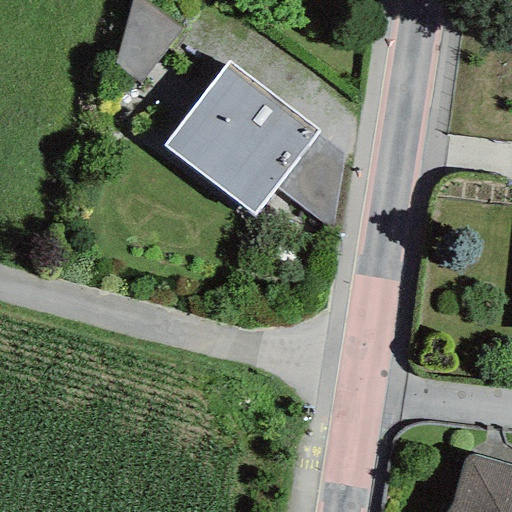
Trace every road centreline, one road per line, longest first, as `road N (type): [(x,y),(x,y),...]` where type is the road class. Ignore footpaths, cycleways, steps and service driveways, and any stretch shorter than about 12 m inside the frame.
road 1 (residential): [(439,0),(369,387)]
road 2 (residential): [(369,387),(0,287)]
road 3 (residential): [(511,408),(369,387)]
road 4 (residential): [(369,387),(350,511)]
